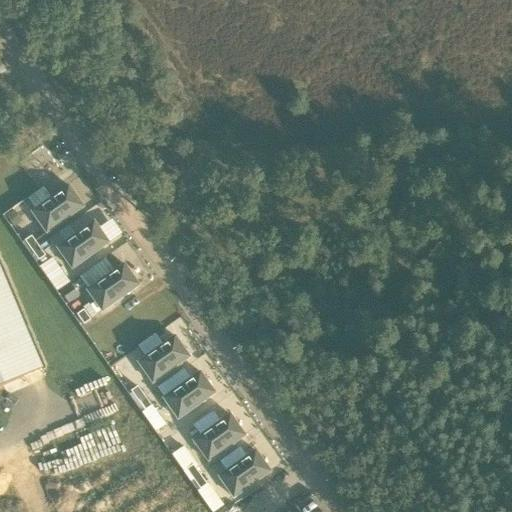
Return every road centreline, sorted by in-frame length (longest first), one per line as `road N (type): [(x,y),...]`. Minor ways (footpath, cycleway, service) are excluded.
road 1 (unclassified): [(331,511),(139,231)]
road 2 (residential): [(139,231),(0,29)]
